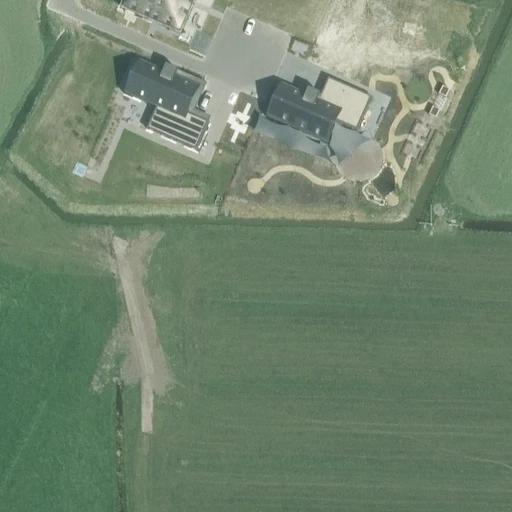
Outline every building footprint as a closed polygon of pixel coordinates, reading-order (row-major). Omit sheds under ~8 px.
[(125,0),(122,9),(151,21),(160,0),(125,0)] [(160,0),(151,21),(180,34),(195,0),(160,0)] [(148,61),(133,94),(186,118),(201,85),(148,61)] [(439,96),(447,100),(451,92),(443,88),(439,96)] [(288,89),(274,122),(327,145),(341,112),(288,89)] [(441,112),(433,108),(429,116),(437,120),(441,112)]
